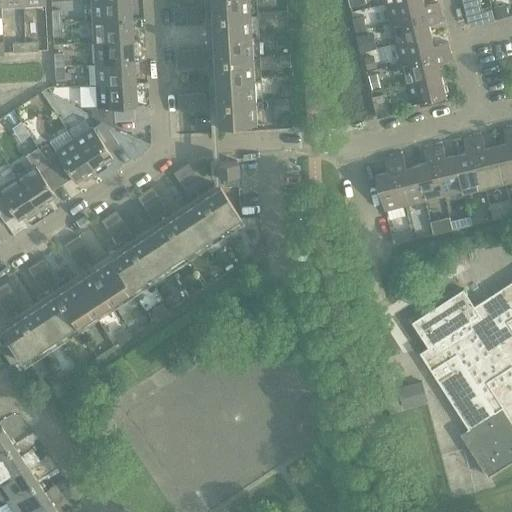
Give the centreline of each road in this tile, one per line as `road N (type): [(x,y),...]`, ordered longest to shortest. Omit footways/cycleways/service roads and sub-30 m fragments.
road 1 (residential): [(0,255),(162,147)]
road 2 (residential): [(313,141),(349,149),(480,118)]
road 3 (unclassified): [(162,147),(313,141)]
road 4 (residential): [(162,147),(152,0)]
